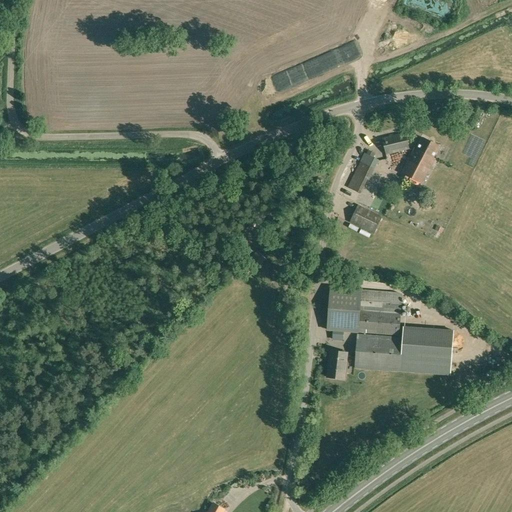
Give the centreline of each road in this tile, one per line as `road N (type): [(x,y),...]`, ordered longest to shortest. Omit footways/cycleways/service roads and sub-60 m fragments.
road 1 (track): [(0,497),(307,177),(349,153)]
road 2 (unclassified): [(297,511),(291,485),(319,278),(361,105)]
road 3 (unclassified): [(0,278),(269,138),(361,105)]
road 4 (secondary): [(333,511),(401,460),(511,398)]
road 5 (unclassified): [(361,105),(437,94),(511,100)]
